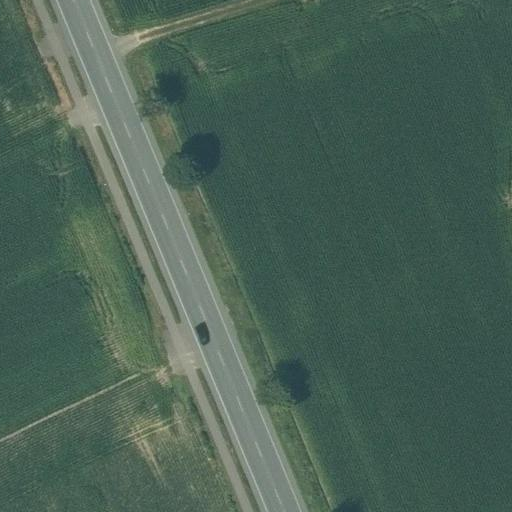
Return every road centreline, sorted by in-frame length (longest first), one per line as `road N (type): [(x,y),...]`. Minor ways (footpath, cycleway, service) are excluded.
road 1 (primary): [(73,0),(282,511)]
road 2 (track): [(266,0),(94,52)]
